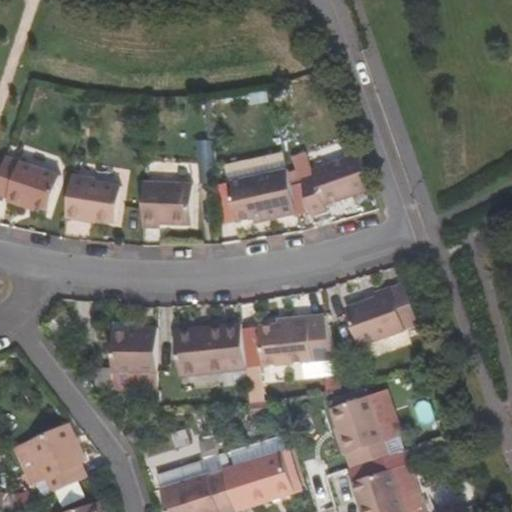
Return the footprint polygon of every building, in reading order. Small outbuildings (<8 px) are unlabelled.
[(369,188),(356,152),(310,168),(311,174),(303,177),(302,197),(309,217),(325,211),(323,205),(369,188)] [(6,161),(2,160),(0,167),(0,196),(7,199),(6,202),(24,208),(24,205),(31,207),(46,211),(56,179),(6,161)] [(295,210),(286,167),(227,180),(235,217),(254,214),(265,211),(266,216),(295,210)] [(92,178),(70,174),(62,217),(80,220),(81,217),(111,222),(118,186),(92,181),(92,178)] [(189,185),(141,183),(139,228),(157,229),(157,224),(188,224),(189,185)] [(416,319),(403,279),(372,290),(372,292),(345,303),(359,341),(416,319)] [(332,351),(322,310),(284,315),(284,319),(273,320),(257,323),(262,362),(332,351)] [(242,364),(237,320),(172,328),(176,372),(242,364)] [(153,370),(151,325),(135,326),(135,331),(122,331),(107,332),(109,371),(153,370)] [(306,365),(307,376),(334,373),(333,363),(306,365)] [(345,443),(350,459),(389,446),(367,386),(330,399),(336,417),(345,443)] [(246,397),(242,397),(243,409),(263,408),(262,396),(246,397)] [(52,484),(83,469),(77,455),(84,452),(65,415),(26,432),(52,484)] [(345,443),(336,417),(333,419),(342,445),(345,443)] [(276,446),(289,487),(294,485),(281,445),(276,446)] [(217,464),(231,504),(289,487),(276,446),(275,446),(217,464)] [(363,511),(399,511),(397,506),(403,503),(389,460),(351,473),(363,511)] [(216,511),(216,509),(231,504),(217,464),(155,484),(164,511),(216,511)] [(0,507),(7,508),(9,493),(0,492),(0,507)] [(97,511),(100,511),(95,494),(38,511),(97,511)]
